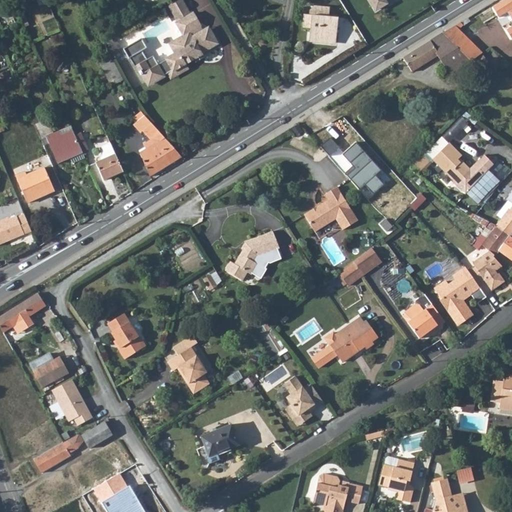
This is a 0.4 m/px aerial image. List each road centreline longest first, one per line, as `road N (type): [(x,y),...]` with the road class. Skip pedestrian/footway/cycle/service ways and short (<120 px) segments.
road 1 (secondary): [(16,277),(470,0)]
road 2 (residential): [(190,209),(60,286),(55,301),(179,511)]
road 3 (residential): [(209,511),(421,380),(511,313)]
road 4 (unknown): [(285,113),(214,0)]
